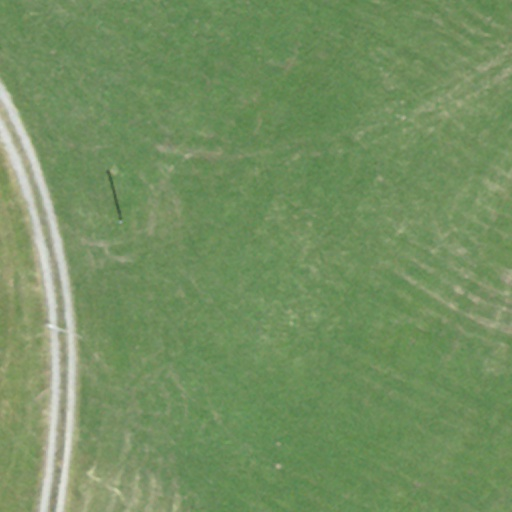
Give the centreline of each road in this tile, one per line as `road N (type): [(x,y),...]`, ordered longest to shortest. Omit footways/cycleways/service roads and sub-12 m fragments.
road 1 (track): [(0,103),(49,234),(68,350)]
road 2 (track): [(47,511),(68,350)]
